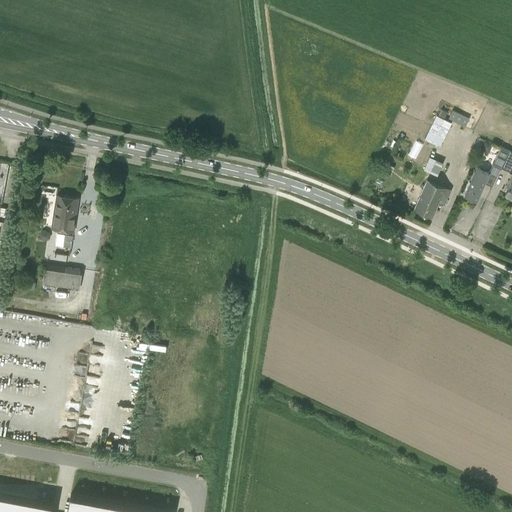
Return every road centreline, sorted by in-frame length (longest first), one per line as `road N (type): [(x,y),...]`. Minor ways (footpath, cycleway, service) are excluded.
road 1 (primary): [(511,286),(292,186),(0,117)]
road 2 (track): [(229,511),(279,182)]
road 3 (unclassified): [(196,511),(200,486),(0,447)]
